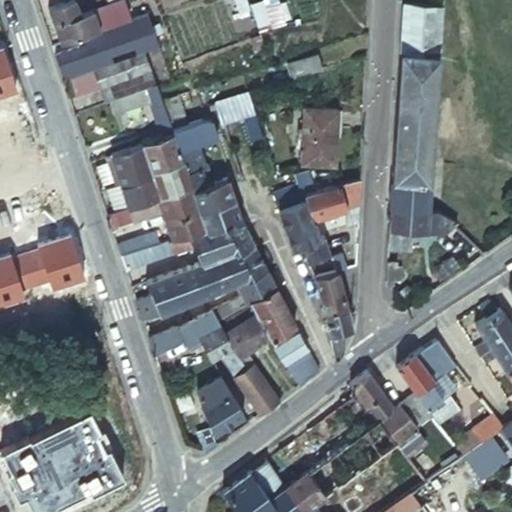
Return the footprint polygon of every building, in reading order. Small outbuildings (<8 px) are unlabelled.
[(60,41),(130,17),(123,0),(122,0),(90,12),(90,10),(77,14),(71,0),(70,0),(49,8),(60,41)] [(440,5),(403,2),(399,50),(390,179),(389,204),(426,206),(440,5)] [(50,45),(61,78),(143,50),(131,16),(130,17),(60,41),(50,45)] [(97,103),(108,99),(154,81),(144,52),(86,74),(97,103)] [(291,76),(321,66),(316,52),(287,62),(291,76)] [(180,149),(173,128),(171,128),(160,99),(154,81),(108,99),(112,112),(148,99),(152,112),(153,112),(161,132),(140,141),(149,170),(182,156),(180,149)] [(251,103),(247,90),(217,100),(218,106),(220,113),(251,103)] [(218,106),(217,100),(208,103),(210,109),(218,106)] [(333,163),(336,107),(303,105),(300,160),(333,163)] [(210,120),(198,117),(189,120),(196,143),(215,137),(210,120)] [(196,143),(189,120),(172,125),(173,128),(180,149),(196,143)] [(121,181),(149,170),(140,141),(111,153),(121,181)] [(203,164),(196,143),(180,149),(182,156),(199,206),(230,195),(224,177),(203,184),(199,171),(207,169),(205,163),(203,164)] [(106,155),(116,183),(121,181),(111,153),(106,155)] [(205,226),(199,206),(182,156),(149,170),(157,193),(162,207),(172,237),(205,226)] [(157,193),(149,170),(121,181),(116,183),(106,187),(114,209),(146,197),(157,193)] [(357,201),(358,176),(315,192),(303,197),(303,198),(311,217),(312,216),(357,201)] [(303,197),(315,192),(311,181),(297,184),(270,190),(277,208),(303,198),(303,197)] [(151,211),(162,207),(157,193),(146,197),(151,211)] [(238,221),(230,195),(199,206),(205,226),(210,236),(238,221)] [(119,223),(151,211),(146,197),(114,209),(119,223)] [(320,236),(312,216),(311,217),(303,198),(277,208),(291,247),(300,243),(307,260),(330,252),(329,251),(328,248),(323,235),(320,236)] [(426,206),(389,204),(388,228),(389,228),(388,245),(406,246),(407,229),(443,231),(453,223),(457,219),(437,209),(426,208),(426,206)] [(106,212),(111,226),(119,223),(114,209),(106,212)] [(224,261),(252,247),(238,221),(210,236),(218,252),(224,261)] [(210,236),(205,226),(172,237),(147,245),(120,253),(126,270),(165,252),(174,251),(192,245),(201,259),(218,252),(210,236)] [(116,243),(120,253),(147,245),(143,233),(116,243)] [(330,252),(331,256),(337,254),(334,245),(328,248),(329,251),(330,252)] [(235,283),(263,269),(252,247),(224,261),(234,281),(235,283)] [(224,261),(218,252),(201,259),(186,266),(198,296),(234,281),(224,261)] [(396,260),(386,259),(386,279),(393,279),(400,280),(401,266),(396,265),(396,260)] [(135,299),(142,320),(198,296),(186,266),(178,269),(177,266),(145,280),(151,293),(135,299)] [(322,309),(346,302),(336,269),(335,267),(313,275),(322,309)] [(249,300),(273,287),(263,269),(235,283),(240,292),(219,303),(220,305),(208,312),(178,328),(177,327),(147,336),(153,352),(182,335),(186,344),(197,338),(201,337),(200,334),(221,323),(218,316),(249,300)] [(277,344),(297,332),(273,287),(249,300),(270,334),(277,344)] [(253,343),(270,334),(249,300),(218,316),(221,323),(232,342),(241,359),(257,350),(253,343)] [(476,327),(500,310),(498,308),(495,310),(495,311),(487,301),(478,307),(485,318),(478,323),(477,322),(475,324),(476,327)] [(328,335),(332,359),(335,357),(340,348),(342,329),(351,327),(346,302),(322,309),(328,335)] [(511,333),(511,328),(500,310),(476,327),(486,341),(474,349),(478,356),(511,333)] [(221,323),(200,334),(201,337),(209,352),(210,355),(219,350),(233,373),(232,374),(237,381),(257,368),(253,360),(244,366),(241,359),(221,323)] [(298,383),(317,370),(297,332),(277,344),(275,346),(298,383)] [(511,380),(511,333),(478,356),(484,363),(495,355),(511,380)] [(197,338),(186,344),(189,349),(200,343),(197,338)] [(453,365),(435,338),(395,365),(414,388),(432,412),(439,421),(459,405),(450,392),(456,388),(443,371),(453,365)] [(258,412),(277,398),(257,368),(237,381),(258,412)] [(432,412),(414,388),(392,404),(365,370),(349,381),(357,391),(396,439),(432,412)] [(207,449),(216,443),(216,429),(242,412),(229,391),(221,397),(211,381),(196,390),(215,422),(206,428),(205,449),(207,449)] [(396,439),(357,391),(338,404),(359,431),(322,458),(340,482),(396,439)] [(500,428),(504,425),(494,413),(455,440),(464,452),(472,447),(500,428)] [(511,445),(511,418),(504,425),(500,428),(501,430),(508,440),(511,445)] [(425,479),(447,464),(438,451),(425,461),(418,453),(411,458),(417,465),(415,468),(425,479)] [(302,511),(284,485),(265,458),(248,470),(224,488),(240,511),(302,511)] [(320,511),(314,502),(340,482),(322,458),(284,485),(302,511),(320,511)] [(412,511),(419,507),(408,491),(377,511),(412,511)]
